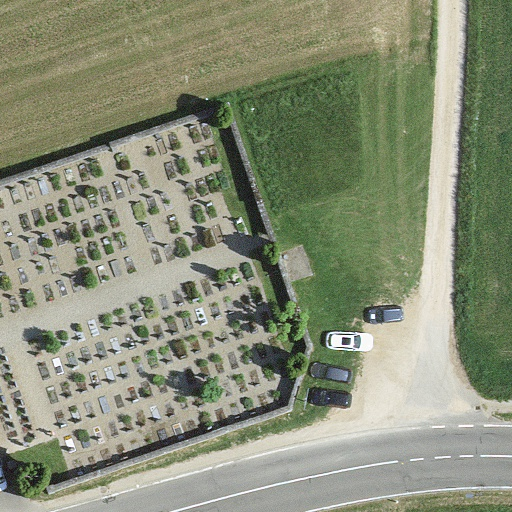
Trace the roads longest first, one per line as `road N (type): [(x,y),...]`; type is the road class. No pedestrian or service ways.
road 1 (track): [(449,0),(436,462)]
road 2 (primary): [(511,462),(367,470),(194,511)]
